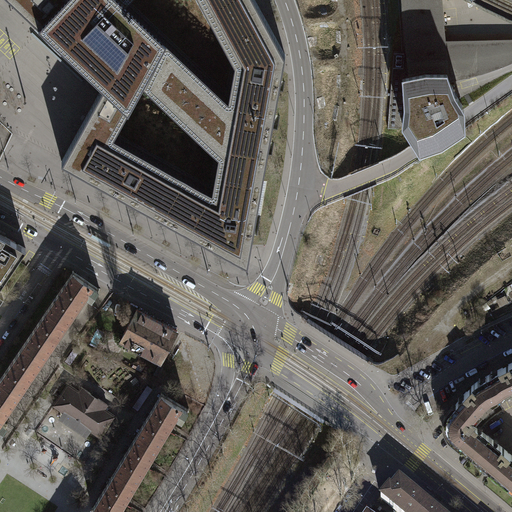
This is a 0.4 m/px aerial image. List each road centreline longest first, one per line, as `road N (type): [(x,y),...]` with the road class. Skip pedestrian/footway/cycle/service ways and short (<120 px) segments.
road 1 (primary): [(258,317),(0,176)]
road 2 (primary): [(57,247),(247,349)]
road 3 (primary): [(163,511),(228,402),(247,349)]
road 4 (tertiary): [(387,431),(363,385),(258,317)]
road 5 (tertiary): [(247,349),(359,424),(387,431)]
road 6 (residential): [(511,340),(420,398),(395,438)]
road 7 (track): [(470,362),(453,315),(511,265)]
